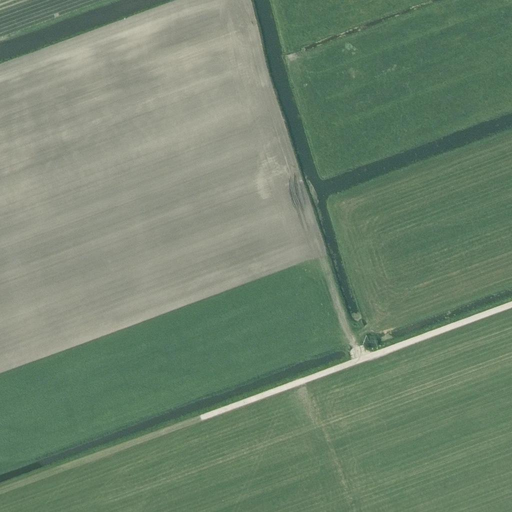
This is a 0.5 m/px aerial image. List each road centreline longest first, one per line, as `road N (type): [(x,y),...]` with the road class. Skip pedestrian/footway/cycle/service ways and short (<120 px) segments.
road 1 (track): [(0,492),(360,359),(354,347)]
road 2 (track): [(360,359),(511,304)]
